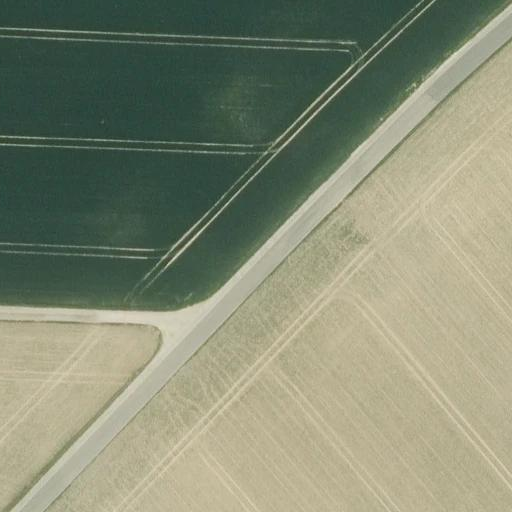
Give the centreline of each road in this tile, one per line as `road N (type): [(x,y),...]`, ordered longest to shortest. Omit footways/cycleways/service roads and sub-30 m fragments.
road 1 (tertiary): [(28,511),(405,122),(511,26)]
road 2 (track): [(0,311),(215,319)]
